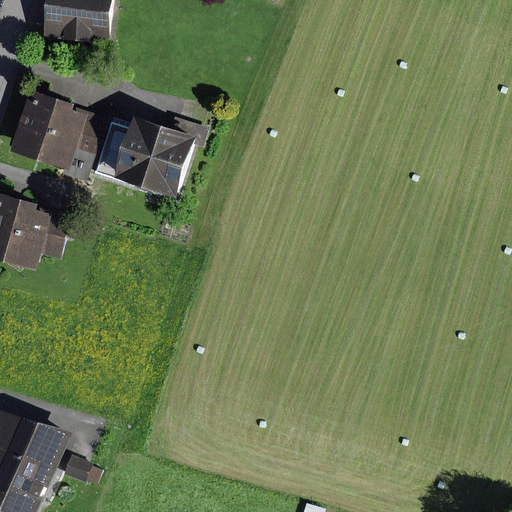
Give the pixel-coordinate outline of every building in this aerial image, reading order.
[(50,0),(46,38),(93,43),(93,38),(110,40),(115,0),(50,0)] [(75,108),(76,105),(32,91),(12,152),(71,171),(78,150),(100,157),(112,120),(75,108)] [(179,131),(135,117),(131,130),(113,124),(97,173),(179,199),(197,146),(204,148),(210,129),(182,120),(179,131)] [(16,198),(0,193),(0,261),(38,272),(42,254),(61,259),(73,218),(38,208),(39,204),(16,198)] [(0,411),(0,511),(38,511),(74,433),(0,411)] [(95,465),(72,456),(65,475),(87,484),(88,481),(98,485),(103,472),(94,468),(95,465)]
